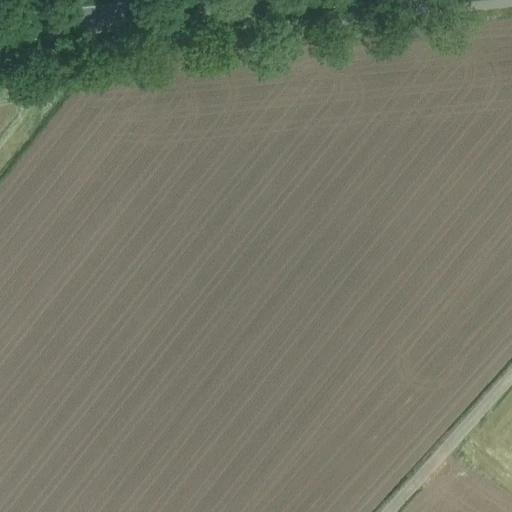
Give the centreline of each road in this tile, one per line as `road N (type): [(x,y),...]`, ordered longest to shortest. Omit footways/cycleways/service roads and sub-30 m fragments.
road 1 (secondary): [(316,0),(0,33)]
road 2 (track): [(390,511),(511,377)]
